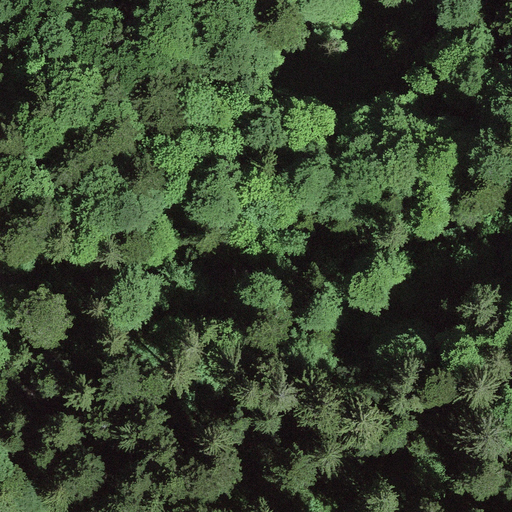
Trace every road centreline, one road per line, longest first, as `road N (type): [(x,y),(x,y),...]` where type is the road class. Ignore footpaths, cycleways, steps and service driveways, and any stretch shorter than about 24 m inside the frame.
road 1 (track): [(511,244),(0,286)]
road 2 (track): [(36,280),(11,511)]
